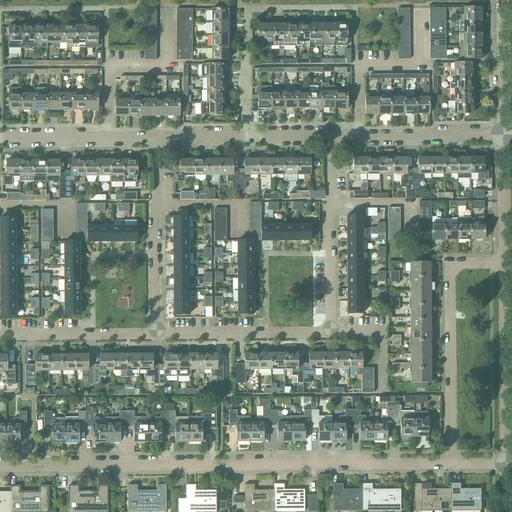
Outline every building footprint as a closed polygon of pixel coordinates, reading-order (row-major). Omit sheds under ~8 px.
[(445,8),(429,8),(429,21),(445,21),(445,8)] [(459,21),(463,21),(481,20),(481,8),(463,8),(463,15),(459,15),(459,21)] [(191,9),(175,9),(175,22),(191,22),(191,9)] [(211,9),(211,22),(227,22),(227,12),(228,12),(228,9),(211,9)] [(459,33),(463,33),(481,33),(481,20),(463,21),(463,28),(459,28),(459,33)] [(429,33),(445,33),(445,21),(429,21),(429,33)] [(175,35),(191,35),(191,22),(175,22),(175,35)] [(211,35),(227,35),(227,25),(228,25),(228,22),(227,22),(211,22),(211,35)] [(270,42),(270,24),(257,24),(257,42),(265,42),(265,46),(270,46),(270,42)] [(270,46),(277,46),(283,46),(283,42),(283,24),(270,24),(270,42),(270,46)] [(295,46),(295,42),(295,24),(283,24),(283,42),(290,42),(290,46),(295,46)] [(308,42),(308,24),(295,24),(295,42),(303,42),(303,46),(308,46),(308,42)] [(308,24),(308,42),(315,42),(315,46),(320,46),(320,24),(308,24)] [(320,46),(327,46),(333,46),(333,24),(320,24),(320,46)] [(333,46),(340,46),(346,46),(346,24),(333,24),(333,46)] [(7,48),(15,48),(21,48),(21,43),(21,25),(7,26),(7,48)] [(33,43),(33,25),(21,25),(21,43),(28,43),(28,48),(33,48),(33,43)] [(45,43),(45,25),(33,25),(33,43),(40,43),(40,48),(45,48),(45,43)] [(45,25),(45,43),(53,43),(53,48),(59,48),(59,43),(58,25),(45,25)] [(71,47),(71,25),(58,25),(59,43),(66,43),(66,47),(71,47)] [(71,47),(78,47),(78,48),(83,48),(83,43),(83,25),(71,25),(71,47)] [(96,25),(83,25),(83,43),(91,43),(91,48),(96,48),(96,25)] [(429,46),(445,46),(445,33),(429,33),(429,46)] [(459,46),(481,46),(481,33),(463,33),(463,40),(459,40),(459,46)] [(191,35),(175,35),(175,47),(191,47),(191,35)] [(227,35),(211,35),(211,48),(227,48),(227,37),(228,37),(228,35),(227,35)] [(445,46),(429,46),(430,59),(445,59),(445,46)] [(481,46),(459,46),(459,53),(457,53),(457,59),(481,58),(481,46)] [(191,47),(175,47),(175,60),(191,60),(191,47)] [(228,48),(227,48),(211,48),(211,60),(227,60),(227,50),(228,50),(228,48)] [(449,75),(453,75),(471,75),(471,62),(453,63),(453,71),(449,71),(449,75)] [(206,77),(223,77),(223,68),(224,68),(224,64),(206,64),(206,77)] [(471,75),(453,75),(453,83),(449,83),(450,88),(453,88),(472,88),(471,75)] [(223,77),(206,77),(206,90),(223,90),(223,80),(224,80),(224,77),(223,77)] [(258,86),(258,92),(258,108),(268,108),(268,110),(271,110),(271,108),(271,92),(270,92),(270,86),(258,86)] [(308,92),(308,108),(319,108),(319,109),(321,109),(321,108),(321,86),(308,87),(308,92)] [(321,86),(321,108),(331,108),(331,109),(334,109),(334,108),(333,92),(333,86),(321,86)] [(8,88),(8,94),(8,110),(19,110),(19,111),(21,111),(21,110),(21,94),(21,88),(8,88)] [(34,89),(34,94),(34,110),(44,110),(44,111),(46,111),(46,110),(46,94),(47,94),(47,89),(45,88),(35,88),(34,89)] [(450,101),(454,101),(472,100),(472,88),(453,88),(453,96),(450,96),(450,101)] [(224,90),(223,90),(206,90),(206,102),(206,103),(223,103),(223,93),(224,93),(224,90)] [(271,92),(271,108),(281,108),(281,109),(283,109),(283,108),(283,92),(271,92)] [(296,92),(283,92),(283,108),(294,108),(294,109),(296,109),(296,108),(296,92)] [(308,92),(296,92),(296,108),(306,108),(306,109),(308,109),(308,108),(308,92)] [(347,92),(334,92),(333,92),(334,108),(344,108),(344,109),(347,109),(347,92)] [(21,94),(21,110),(32,110),(32,111),(34,111),(34,110),(34,94),(21,94)] [(59,110),(59,94),(47,94),(46,94),(46,110),(57,110),(57,111),(59,111),(59,110)] [(59,94),(59,110),(69,110),(69,111),(72,111),(72,110),(72,94),(59,94)] [(72,94),(72,110),(82,110),(82,111),(84,111),(84,110),(84,94),(72,94)] [(97,94),(84,94),(84,110),(95,110),(95,111),(97,111),(97,94)] [(128,100),(128,117),(138,116),(138,118),(140,118),(140,116),(140,100),(140,94),(134,94),(134,100),(128,100)] [(378,116),(378,114),(378,94),(365,94),(365,115),(375,115),(375,116),(378,116)] [(391,114),(390,98),(390,94),(378,94),(378,114),(388,114),(388,115),(391,115),(391,114)] [(403,98),(403,114),(413,114),(413,115),(416,115),(416,114),(416,97),(403,98)] [(416,97),(416,114),(426,114),(426,115),(428,115),(428,97),(416,97)] [(390,98),(391,114),(401,114),(401,115),(403,115),(403,114),(403,98),(390,98)] [(115,100),(115,116),(125,116),(125,118),(128,118),(128,117),(128,100),(115,100)] [(153,118),(153,116),(153,100),(140,100),(140,116),(150,116),(150,118),(153,118)] [(165,116),(165,100),(153,100),(153,116),(163,116),(163,118),(165,118),(165,116)] [(165,100),(165,116),(176,116),(176,118),(178,118),(178,100),(165,100)] [(472,100),(454,101),(454,108),(450,109),(450,114),(472,113),(472,100)] [(206,115),(223,115),(223,105),(224,105),(224,103),(223,103),(206,103),(206,102),(200,102),(200,115),(206,115)] [(431,158),(431,174),(444,174),(444,157),(431,158)] [(457,174),(457,157),(444,157),(444,174),(444,180),(457,180),(457,174)] [(470,174),(470,157),(457,157),(457,174),(470,174)] [(470,157),(470,174),(478,174),(478,180),(483,180),(483,157),(470,157)] [(348,181),(359,181),(359,175),(367,175),(366,158),(353,158),(353,174),(348,174),(348,181)] [(380,175),(380,158),(366,158),(367,175),(380,175)] [(393,175),(393,158),(380,158),(380,175),(393,175)] [(412,199),(412,188),(412,172),(406,172),(406,158),(393,158),(393,175),(400,174),(400,188),(405,188),(405,199),(412,199)] [(431,174),(431,158),(418,158),(418,172),(412,172),(412,188),(418,188),(418,180),(423,180),(423,174),(431,174)] [(193,176),(193,159),(180,159),(180,175),(174,175),(175,182),(185,182),(185,176),(193,176)] [(193,176),(203,176),(206,176),(206,159),(193,159),(193,176)] [(219,176),(219,159),(206,159),(206,176),(219,176)] [(238,189),(238,173),(232,173),(232,159),(219,159),(219,176),(226,176),(226,182),(231,182),(231,189),(238,189)] [(257,175),(257,159),(244,159),(244,173),(238,173),(238,189),(244,189),(244,182),(249,182),(249,175),(257,175)] [(270,175),(270,159),(257,159),(257,175),(270,175)] [(283,175),(283,159),(270,159),(270,175),(283,175)] [(296,175),(296,159),(283,159),(283,175),(296,175)] [(296,159),(296,175),(303,175),(303,181),(309,181),(309,159),(296,159)] [(19,177),(19,160),(6,160),(6,183),(11,183),(11,177),(19,177)] [(32,177),(32,160),(19,160),(19,177),(32,177)] [(32,160),(32,177),(45,176),(45,160),(32,160)] [(64,199),(64,175),(58,175),(58,160),(45,160),(45,176),(53,176),(53,183),(58,183),(58,199),(64,199)] [(84,176),(84,160),(71,160),(71,175),(64,175),(64,199),(71,199),(71,183),(76,183),(76,176),(84,176)] [(97,176),(97,160),(84,160),(84,176),(97,176)] [(110,183),(110,160),(97,160),(97,176),(110,176),(110,183)] [(110,160),(110,183),(123,183),(122,160),(110,160)] [(123,183),(136,182),(136,160),(122,160),(123,183)] [(32,195),(32,201),(45,201),(45,190),(40,190),(40,195),(32,195)] [(470,190),(470,193),(470,198),(483,198),(483,190),(470,190)] [(309,199),(309,191),(296,191),(296,199),(309,199)] [(292,210),(302,210),(302,202),(292,202),(292,210)] [(278,203),(267,203),(268,211),(278,211),(278,203)] [(346,228),(361,228),(361,216),(346,216),(346,228)] [(0,230),(14,230),(14,217),(0,217),(0,230)] [(173,229),(188,229),(188,217),(173,217),(173,229)] [(445,240),(445,219),(436,219),(436,217),(431,217),(431,219),(431,225),(431,232),(431,240),(445,240)] [(464,217),(464,224),(458,224),(458,240),(470,240),(470,224),(470,217),(464,217)] [(470,224),(470,240),(484,240),(484,217),(478,217),(478,223),(470,224)] [(445,219),(445,240),(458,240),(458,224),(456,224),(456,219),(445,219)] [(99,242),(99,226),(87,227),(87,229),(87,235),(87,242),(99,242)] [(99,226),(99,242),(111,242),(111,226),(99,226)] [(111,226),(111,242),(123,242),(123,226),(111,226)] [(123,226),(123,242),(136,242),(136,226),(123,226)] [(273,241),(273,226),(260,226),(260,228),(260,235),(260,241),(273,241)] [(273,226),(273,241),(285,241),(285,226),(273,226)] [(285,226),(285,241),(297,241),(297,226),(285,226)] [(297,226),(297,241),(309,241),(309,226),(297,226)] [(346,240),(361,240),(361,228),(346,228),(346,240)] [(173,242),(188,242),(188,229),(173,229),(173,242)] [(14,230),(0,230),(0,242),(14,242),(14,230)] [(346,252),(361,252),(361,240),(346,240),(346,252)] [(252,253),(252,241),(249,241),(237,241),(237,253),(252,253)] [(14,242),(0,242),(0,254),(14,254),(14,242)] [(79,254),(79,242),(75,242),(64,242),(64,255),(79,254)] [(173,254),(188,254),(188,242),(173,242),(173,254)] [(346,265),(362,264),(361,252),(346,252),(346,265)] [(237,265),(252,265),(252,253),(237,253),(237,265)] [(14,254),(0,254),(0,266),(14,267),(14,254)] [(64,267),(79,267),(79,254),(64,255),(64,267)] [(173,266),(188,266),(188,254),(173,254),(173,266)] [(411,363),(392,363),(392,369),(400,369),(400,368),(411,368),(411,383),(414,383),(414,388),(427,388),(427,383),(430,383),(429,262),(410,262),(411,363)] [(366,271),(362,271),(362,264),(346,265),(346,277),(362,277),(366,277),(366,271)] [(237,278),(252,278),(252,265),(237,265),(237,278)] [(14,267),(0,266),(0,279),(15,279),(14,267)] [(173,278),(188,278),(188,266),(173,266),(173,278)] [(64,279),(79,279),(79,267),(64,267),(64,279)] [(347,289),(362,289),(362,277),(346,277),(347,289)] [(173,290),(188,290),(188,278),(173,278),(173,290)] [(237,290),(252,290),(252,278),(237,278),(237,290)] [(15,279),(0,279),(0,291),(15,291),(15,279)] [(64,291),(79,291),(79,279),(64,279),(64,291)] [(347,301),(362,301),(362,289),(347,289),(347,301)] [(173,302),(188,302),(188,290),(173,290),(173,302)] [(237,302),(252,302),(252,290),(237,290),(237,302)] [(15,291),(0,291),(0,303),(15,303),(15,291)] [(64,303),(79,303),(79,291),(64,291),(64,303)] [(362,301),(347,301),(347,314),(362,313),(362,301)] [(188,302),(173,302),(173,314),(188,314),(188,302)] [(212,317),(212,307),(211,302),(203,302),(203,307),(205,307),(205,317),(212,317)] [(252,302),(237,302),(237,315),(253,315),(252,302)] [(15,303),(0,303),(0,315),(15,316),(15,303)] [(79,303),(64,303),(64,316),(79,316),(79,303)] [(257,370),(257,353),(244,353),(244,365),(233,365),(233,384),(245,384),(245,377),(250,377),(250,370),(257,370)] [(257,353),(257,370),(270,370),(270,353),(257,353)] [(284,370),(284,353),(270,353),(270,370),(284,370)] [(284,353),(284,370),(291,370),(291,376),(296,376),(296,383),(303,383),(303,364),(297,364),(296,353),(284,353)] [(322,370),(322,353),(308,353),(308,364),(303,364),(303,383),(309,383),(309,376),(314,376),(314,370),(322,370)] [(322,353),(322,370),(335,370),(335,353),(322,353)] [(348,370),(347,353),(335,353),(335,370),(348,370)] [(360,381),(373,381),(373,368),(361,368),(361,353),(347,353),(348,370),(355,370),(355,376),(360,376),(360,381)] [(138,371),(138,354),(125,355),(125,377),(131,377),(131,371),(138,371)] [(158,384),(157,365),(151,365),(151,354),(138,354),(138,371),(146,371),(146,377),(151,377),(151,384),(158,384)] [(177,377),(176,354),(163,354),(163,365),(157,365),(158,384),(164,384),(164,377),(169,377),(177,377)] [(176,354),(177,377),(190,377),(190,370),(189,370),(189,354),(176,354)] [(203,370),(203,354),(189,354),(189,370),(190,370),(203,370)] [(203,354),(203,370),(210,370),(210,377),(216,377),(216,384),(222,384),(222,364),(216,364),(216,354),(203,354)] [(15,366),(12,366),(6,366),(6,355),(0,355),(0,371),(0,372),(0,378),(5,378),(5,385),(12,385),(15,385),(15,366)] [(26,385),(28,385),(34,385),(34,378),(39,378),(39,372),(48,372),(48,355),(34,355),(34,366),(25,366),(26,385)] [(48,355),(48,372),(61,371),(61,355),(48,355)] [(74,371),(74,355),(61,355),(61,371),(74,371)] [(93,385),(93,384),(93,365),(87,365),(87,355),(74,355),(74,371),(81,371),(81,378),(87,377),(87,385),(93,385)] [(93,365),(93,384),(93,385),(99,385),(99,377),(104,377),(104,371),(112,371),(112,355),(98,355),(98,365),(93,365)] [(112,355),(112,371),(121,371),(121,377),(125,377),(125,355),(112,355)] [(270,388),(270,394),(284,394),(284,385),(280,385),(279,388),(270,388)] [(262,407),(262,411),(262,417),(250,417),(250,441),(263,441),(262,426),(270,426),(270,411),(270,396),(258,396),(258,402),(259,406),(262,407)] [(386,401),(386,406),(386,416),(381,416),(381,423),(372,423),(372,440),(386,440),(386,425),(393,425),(393,405),(393,396),(390,396),(390,401),(386,401)] [(413,412),(406,412),(400,412),(400,405),(393,405),(393,425),(400,425),(400,436),(414,436),(413,412)] [(84,406),(84,412),(85,427),(92,427),(92,442),(106,442),(106,425),(98,425),(98,418),(92,418),(92,406),(84,406)] [(332,441),(332,424),(323,424),(323,417),(318,417),(318,410),(311,411),(311,426),(318,426),(318,441),(332,441)] [(352,426),(351,410),(344,410),(344,416),(339,416),(339,424),(332,424),(332,441),(344,441),(344,426),(352,426)] [(372,440),(372,423),(365,424),(365,416),(359,416),(359,410),(351,410),(352,426),(359,426),(359,440),(372,440)] [(146,425),(146,442),(159,442),(159,426),(167,426),(167,411),(160,411),(160,418),(154,418),(154,425),(146,425)] [(188,441),(188,418),(175,418),(175,411),(167,411),(167,426),(167,428),(174,428),(174,441),(188,441)] [(216,429),(216,426),(216,411),(201,411),(201,418),(188,418),(188,441),(201,441),(201,429),(216,429)] [(250,441),(250,417),(236,417),(236,411),(228,411),(228,426),(236,426),(236,441),(250,441)] [(290,441),(290,424),(290,417),(277,417),(277,411),(270,411),(270,426),(277,426),(277,441),(290,441)] [(311,426),(311,411),(302,411),(302,417),(298,417),(298,424),(290,424),(290,441),(304,441),(304,426),(311,426)] [(5,425),(5,443),(18,443),(18,427),(26,427),(25,412),(18,412),(18,418),(13,418),(13,425),(5,425)] [(65,442),(64,418),(51,418),(51,412),(43,412),(43,427),(51,427),(51,442),(65,442)] [(77,418),(72,418),(64,418),(65,442),(77,442),(77,427),(85,427),(84,412),(77,412),(77,418)] [(106,418),(106,425),(106,442),(119,442),(119,427),(126,427),(126,412),(119,412),(119,418),(106,418)] [(146,425),(146,418),(133,418),(133,412),(126,412),(126,427),(133,427),(133,442),(146,442),(146,425)] [(413,412),(414,436),(427,436),(427,412),(421,412),(413,412)] [(413,511),(421,511),(450,510),(450,489),(430,489),(430,483),(413,483),(413,511)] [(450,483),(450,489),(450,510),(480,510),(480,488),(460,489),(460,483),(450,483)] [(274,511),(273,490),(253,490),(253,484),(244,484),(244,511),(274,511)] [(273,484),(273,490),(274,511),(304,511),(303,490),(283,490),(283,484),(273,484)] [(362,511),(362,489),(342,489),(342,484),(332,484),(332,511),(362,511)] [(400,489),(392,489),(371,489),(371,484),(362,484),(362,489),(362,511),(400,511),(400,489)] [(127,511),(165,511),(166,507),(166,501),(165,485),(157,485),(157,491),(136,491),(136,486),(127,486),(127,511)] [(201,511),(215,511),(215,490),(195,491),(195,485),(186,485),(186,499),(177,499),(177,511),(201,511)] [(9,486),(9,492),(9,511),(48,511),(48,486),(39,486),(39,492),(19,492),(19,486),(9,486)] [(95,511),(103,511),(107,511),(107,486),(98,486),(98,491),(90,491),(90,492),(90,493),(86,493),(86,492),(86,491),(78,491),(78,486),(68,486),(68,511),(69,511),(78,511),(77,511),(95,511)] [(9,511),(9,492),(0,491),(0,511),(9,511)] [(316,495),(308,495),(308,511),(316,511),(316,495)]
